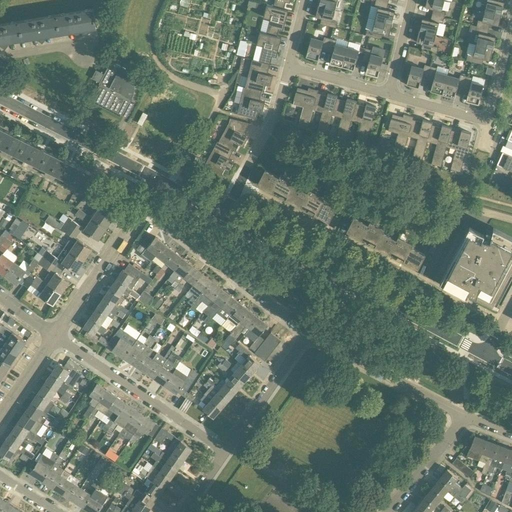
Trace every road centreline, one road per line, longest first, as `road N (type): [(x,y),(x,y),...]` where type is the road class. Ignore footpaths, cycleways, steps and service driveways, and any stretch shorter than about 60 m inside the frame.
road 1 (residential): [(245,186),(504,324)]
road 2 (tertiary): [(487,355),(228,218)]
road 3 (residential): [(227,454),(49,337)]
road 4 (residential): [(313,336),(145,206)]
road 5 (tertiary): [(169,183),(0,98)]
road 6 (residential): [(463,417),(313,336)]
road 7 (residential): [(49,337),(145,206)]
road 8 (residential): [(227,454),(313,336)]
